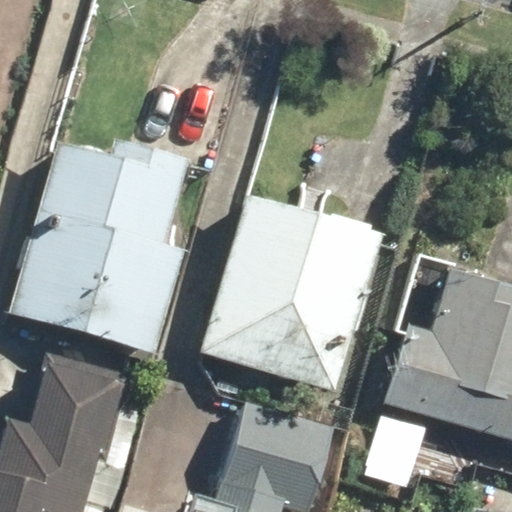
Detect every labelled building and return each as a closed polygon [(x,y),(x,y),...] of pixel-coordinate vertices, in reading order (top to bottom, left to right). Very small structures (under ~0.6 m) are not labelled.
[(98,157),(41,141),(0,285),(0,316),(136,355),(164,256),(145,250),(172,159),(103,139),(98,157)] [(376,236),(231,196),(186,356),(331,397),(376,236)] [(427,332),(401,325),(379,404),(511,441),(511,288),(445,270),(427,332)] [(15,426),(0,421),(0,511),(67,511),(105,377),(34,357),(15,426)] [(200,498),(183,493),(177,511),(262,511),(265,503),(293,511),(318,426),(228,401),(200,498)]
